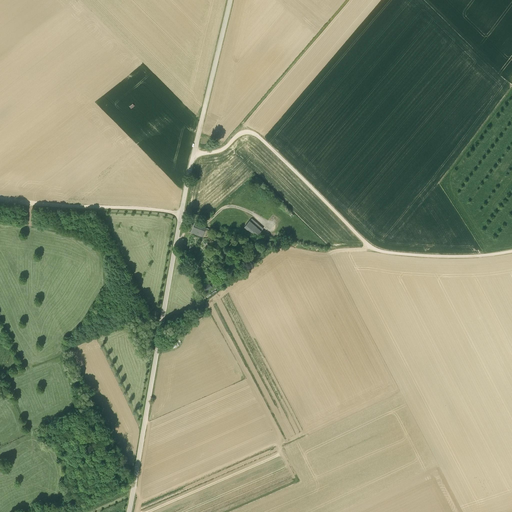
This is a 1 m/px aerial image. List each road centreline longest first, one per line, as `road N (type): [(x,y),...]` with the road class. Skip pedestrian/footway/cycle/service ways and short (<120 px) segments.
road 1 (unclassified): [(129,511),(180,214),(230,0)]
road 2 (track): [(511,250),(437,256),(375,249),(256,135),(243,132)]
road 3 (track): [(0,198),(180,214)]
road 4 (track): [(202,223),(322,250)]
